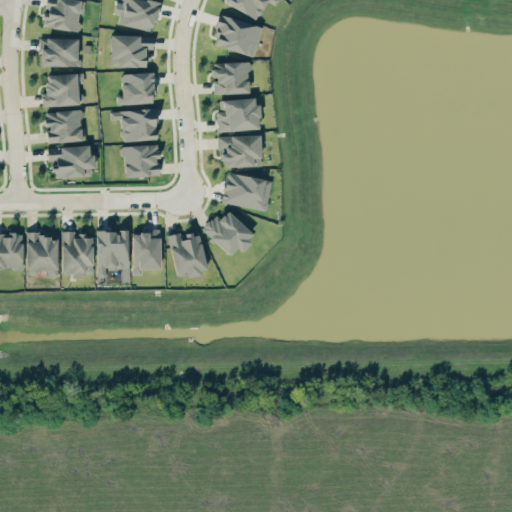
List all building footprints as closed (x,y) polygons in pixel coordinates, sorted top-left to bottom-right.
[(83,0),(44,0),(42,27),(78,30),(80,12),(83,12),(83,0)] [(152,31),(158,2),(150,0),(123,0),(123,2),(115,1),(113,13),(119,14),(117,24),(152,31)] [(275,5),(277,0),(223,0),(223,1),(256,19),(266,0),(275,5)] [(261,26),(220,14),(211,43),(252,56),(261,26)] [(109,65),(144,66),(145,48),(152,49),(152,35),(110,34),(109,65)] [(78,38),(39,37),(38,65),(77,66),(78,38)] [(248,92),(248,61),(211,62),(211,78),(212,78),(212,93),(248,92)] [(116,104),(153,102),(151,71),(120,73),(121,94),(115,94),(116,104)] [(78,104),(77,83),(83,82),(83,72),(45,74),(46,92),(40,92),(41,106),(78,104)] [(221,99),(221,111),(215,111),(216,130),(258,129),(256,97),(221,99)] [(121,140),(155,139),(154,108),(109,110),(110,119),(120,119),(121,140)] [(85,139),(84,128),(81,128),(80,109),(43,111),(44,126),(46,126),(47,142),(85,139)] [(260,165),(259,134),(216,135),(216,148),(221,148),(221,167),(260,165)] [(49,147),(51,178),(93,175),(91,153),(88,153),(88,144),(49,147)] [(123,176),(157,175),(157,158),(157,144),(121,145),(123,176)] [(271,179),(226,172),(221,202),(265,210),(271,179)] [(239,249),(253,235),(226,210),(217,220),(211,215),(200,228),(229,254),(236,246),(239,249)] [(126,229),(95,230),(96,276),(105,276),(105,267),(127,266),(126,229)] [(56,237),(40,237),(39,230),(25,231),(25,270),(46,269),(46,276),(57,276),(56,237)] [(160,268),(159,230),(130,230),(131,274),(141,274),(141,268),(160,268)] [(167,236),(175,277),(206,271),(198,230),(167,236)] [(60,273),(71,273),(71,278),(83,278),(83,273),(92,273),(92,236),(84,236),(84,231),(60,231),(60,273)] [(0,267),(21,267),(21,232),(0,232),(0,267)]
